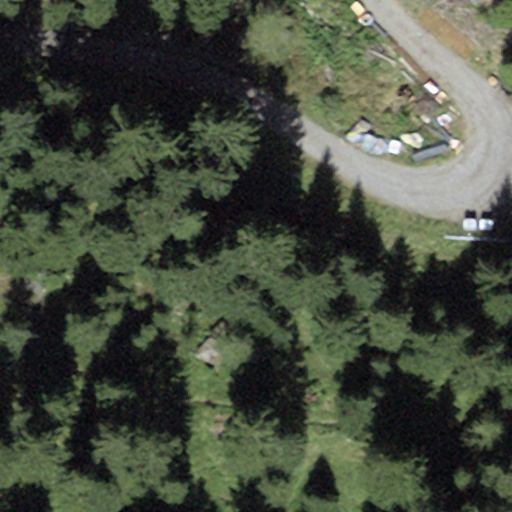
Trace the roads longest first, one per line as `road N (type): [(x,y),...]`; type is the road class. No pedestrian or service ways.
road 1 (track): [(0,32),(225,75),(353,164),(447,191),(484,140)]
road 2 (track): [(484,140),(400,0)]
